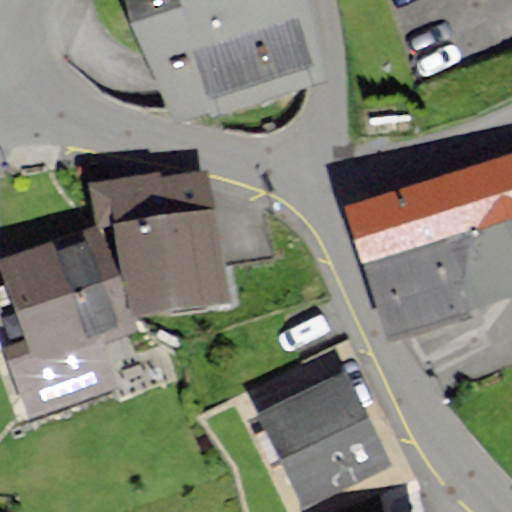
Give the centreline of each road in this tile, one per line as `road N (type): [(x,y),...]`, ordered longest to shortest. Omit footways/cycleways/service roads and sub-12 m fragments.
road 1 (residential): [(495,500),(467,476),(376,333),(336,235),(333,179)]
road 2 (residential): [(0,105),(333,179)]
road 3 (residential): [(333,179),(447,146),(511,117)]
road 4 (residential): [(333,179),(342,80),(329,0)]
